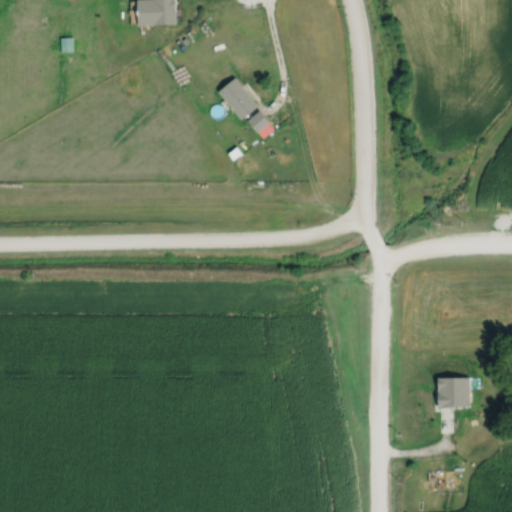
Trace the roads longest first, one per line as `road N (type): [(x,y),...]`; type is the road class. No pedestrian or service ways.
road 1 (residential): [(0,249),(293,242),(360,220)]
road 2 (tertiary): [(377,511),(373,254)]
road 3 (tertiary): [(365,237),(346,0)]
road 4 (residential): [(376,267),(432,247),(511,246)]
